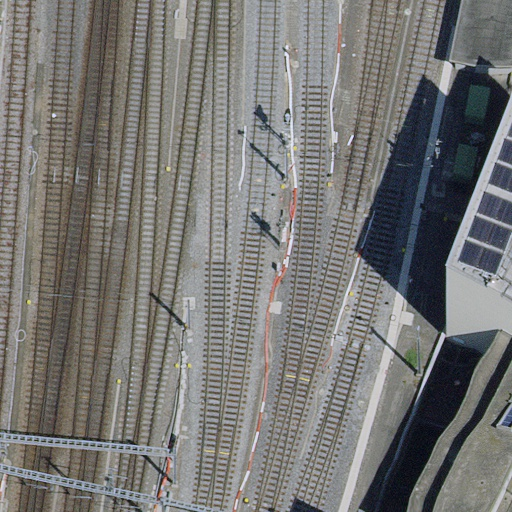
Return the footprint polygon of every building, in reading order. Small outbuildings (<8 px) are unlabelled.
[(511,0),(471,0),(457,71),(511,81),(511,0)] [(492,98),(473,94),(467,122),(487,126),(492,98)] [(479,157),(460,153),(455,182),(473,185),(479,157)] [(511,377),(511,183),(452,342),(511,377)] [(472,206),(450,202),(446,220),(468,224),(472,206)] [(452,341),(385,511),(467,511),(511,422),(511,377),(452,342),(452,341)] [(511,511),(511,422),(467,511),(511,511)]
